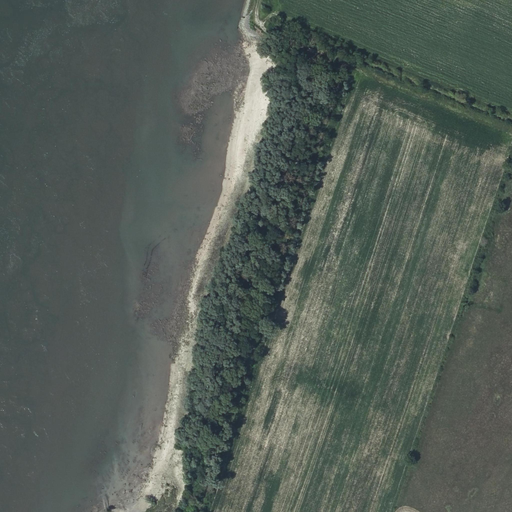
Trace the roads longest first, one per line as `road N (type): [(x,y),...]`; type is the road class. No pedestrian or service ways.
road 1 (track): [(260,0),(259,29),(340,65),(196,511)]
road 2 (track): [(511,112),(259,10)]
road 3 (track): [(340,65),(511,130)]
